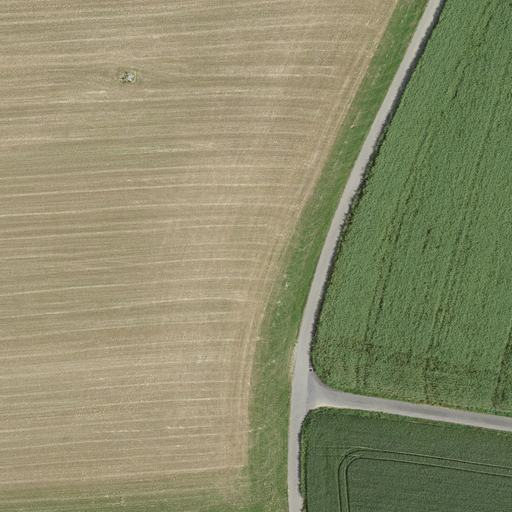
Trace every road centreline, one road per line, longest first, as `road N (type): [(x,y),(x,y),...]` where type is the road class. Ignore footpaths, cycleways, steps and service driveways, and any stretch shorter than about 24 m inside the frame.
road 1 (unclassified): [(302,392),(310,307),(341,206),(437,0)]
road 2 (unclassified): [(302,392),(511,424)]
road 3 (unclassified): [(294,511),(292,444),(302,392)]
